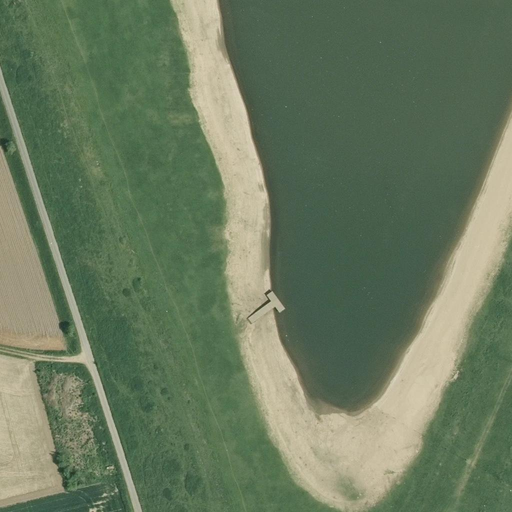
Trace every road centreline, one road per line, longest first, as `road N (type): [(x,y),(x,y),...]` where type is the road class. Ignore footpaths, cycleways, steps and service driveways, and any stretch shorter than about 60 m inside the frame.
road 1 (unclassified): [(139,511),(0,77)]
road 2 (track): [(455,511),(467,464),(511,373)]
